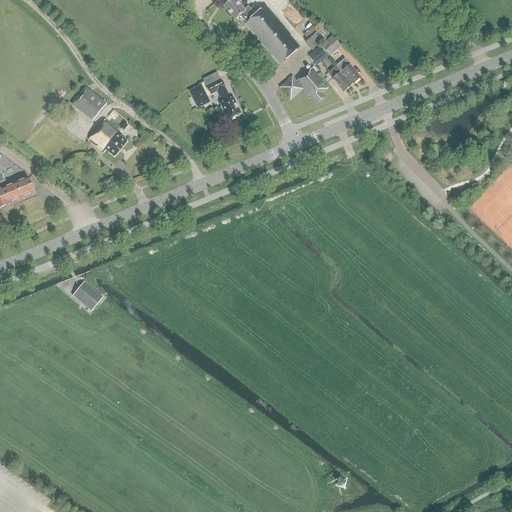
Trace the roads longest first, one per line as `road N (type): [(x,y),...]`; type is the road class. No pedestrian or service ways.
road 1 (tertiary): [(0,269),(295,146)]
road 2 (tertiary): [(295,146),(511,56)]
road 3 (unclassified): [(295,146),(253,71),(169,0)]
